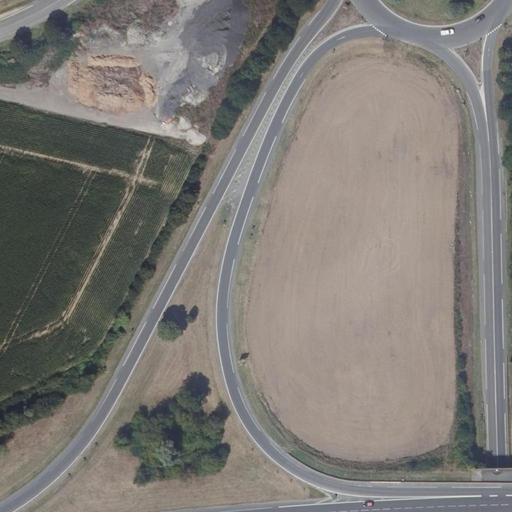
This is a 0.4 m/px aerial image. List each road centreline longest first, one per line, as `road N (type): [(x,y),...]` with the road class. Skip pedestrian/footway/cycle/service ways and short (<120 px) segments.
road 1 (trunk): [(489,504),(341,489),(306,476),(265,445),(230,380),(222,316),(230,255),(285,106),(327,45),(369,30),(403,30)]
road 2 (trunk): [(335,0),(280,76),(99,419),(53,475),(3,511)]
road 3 (trunk): [(498,511),(491,200)]
road 4 (trunk): [(491,200),(488,66),(500,8)]
road 5 (trunk): [(422,35),(467,78),(491,200)]
road 6 (trunk): [(489,504),(333,511)]
